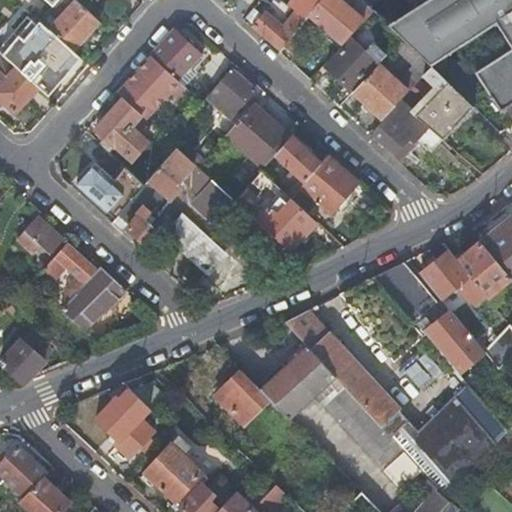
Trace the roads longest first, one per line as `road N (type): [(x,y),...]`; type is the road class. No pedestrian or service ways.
road 1 (residential): [(434,226),(195,0)]
road 2 (residential): [(434,226),(196,329)]
road 3 (residential): [(25,171),(196,329)]
road 4 (residential): [(167,0),(25,171)]
road 5 (residential): [(196,329),(15,407)]
road 6 (residential): [(15,407),(125,511)]
